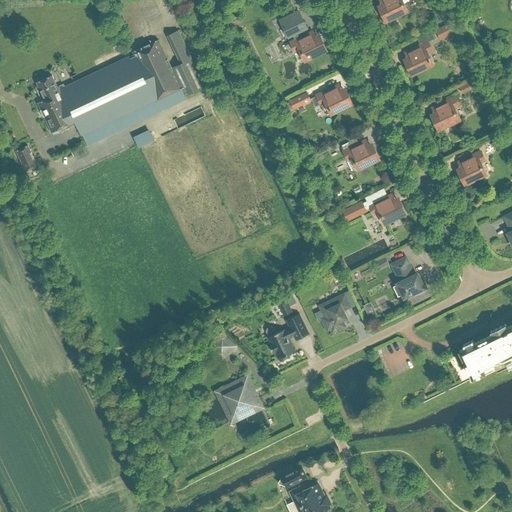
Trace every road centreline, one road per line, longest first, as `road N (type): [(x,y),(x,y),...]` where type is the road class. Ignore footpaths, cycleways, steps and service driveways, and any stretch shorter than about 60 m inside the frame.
road 1 (residential): [(375,511),(306,370),(479,287)]
road 2 (residential): [(339,0),(479,287)]
road 3 (residential): [(107,0),(190,177)]
road 4 (residential): [(190,177),(210,218),(141,252),(121,211)]
